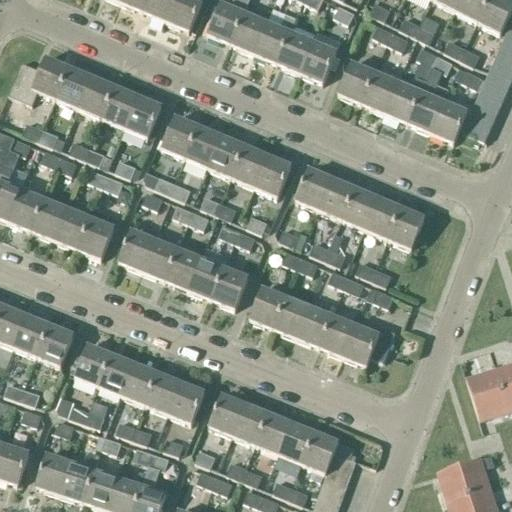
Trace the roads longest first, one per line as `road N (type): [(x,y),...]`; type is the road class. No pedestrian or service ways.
road 1 (residential): [(502,205),(0,10)]
road 2 (residential): [(409,431),(0,273)]
road 3 (residential): [(409,431),(502,205)]
